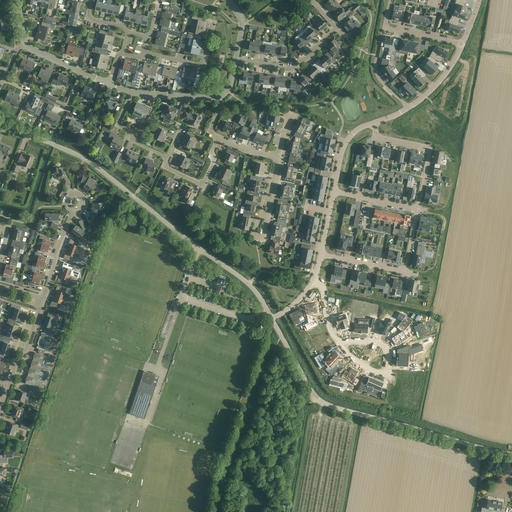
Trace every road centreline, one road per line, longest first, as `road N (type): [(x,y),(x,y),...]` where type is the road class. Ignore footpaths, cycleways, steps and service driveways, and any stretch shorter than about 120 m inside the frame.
road 1 (tertiary): [(271,317),(248,284),(86,159),(0,119)]
road 2 (tertiary): [(511,454),(319,401),(271,317)]
road 3 (residential): [(371,123),(380,137),(430,148),(417,208)]
road 4 (residential): [(337,339),(379,341),(390,350),(387,376),(348,355)]
